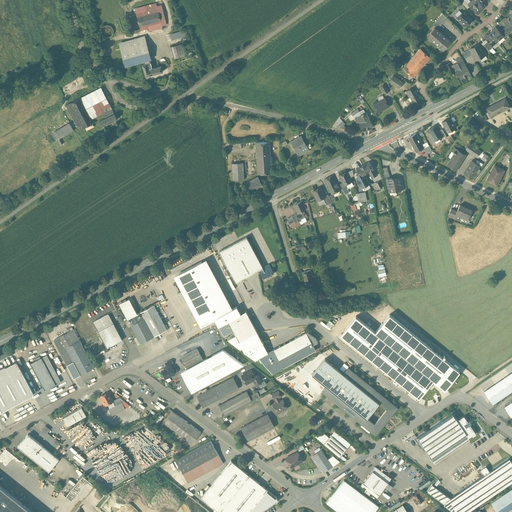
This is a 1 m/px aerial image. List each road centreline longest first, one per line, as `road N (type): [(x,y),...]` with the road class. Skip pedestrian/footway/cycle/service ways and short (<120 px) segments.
road 1 (residential): [(0,434),(131,367),(307,494)]
road 2 (unclassified): [(70,0),(80,44),(114,78),(371,143)]
road 3 (primary): [(271,196),(0,341)]
road 4 (residential): [(426,415),(312,321),(282,316)]
road 5 (residential): [(371,143),(511,206)]
road 6 (residential): [(434,110),(426,82),(464,36),(511,0)]
road 7 (residential): [(307,494),(426,415)]
